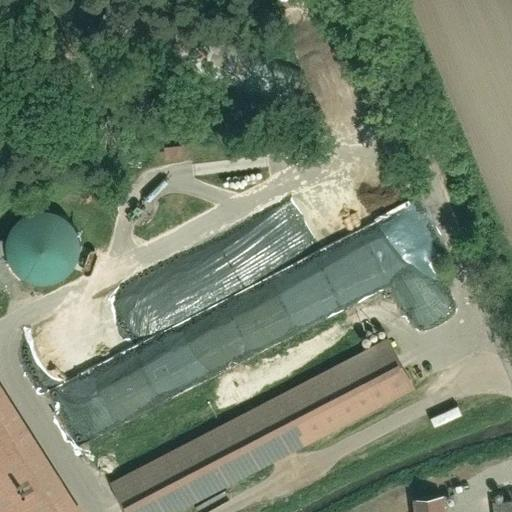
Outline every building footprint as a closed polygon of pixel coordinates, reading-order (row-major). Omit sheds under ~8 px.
[(74,221),(63,214),(51,210),(39,210),(27,215),(17,223),(11,233),(8,246),(9,258),(15,269),(24,278),(35,284),(47,286),(60,283),(71,277),(79,267),(84,256),(84,243),(81,231),(74,221)] [(393,332),(119,478),(137,511),(177,511),(420,383),(393,332)] [(94,511),(0,362),(0,509),(1,511),(94,511)] [(453,511),(452,495),(422,498),(423,511),(453,511)] [(511,511),(511,496),(501,498),(502,511),(511,511)] [(368,511),(376,511),(378,503),(370,502),(368,511)]
